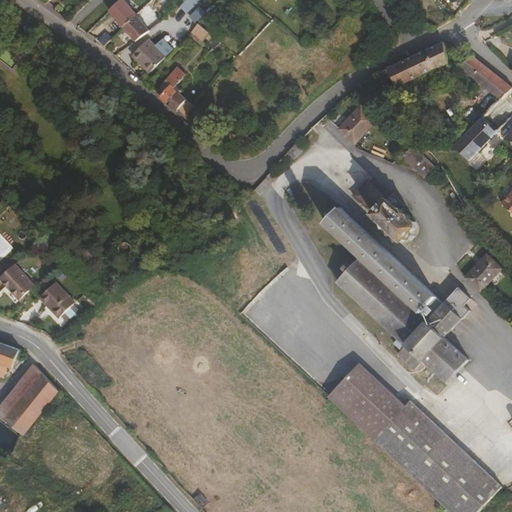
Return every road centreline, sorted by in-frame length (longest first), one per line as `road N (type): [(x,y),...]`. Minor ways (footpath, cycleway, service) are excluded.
road 1 (residential): [(28,0),(235,168),(254,167),(308,107),(352,72),(406,46)]
road 2 (secondary): [(188,511),(36,346),(0,328)]
